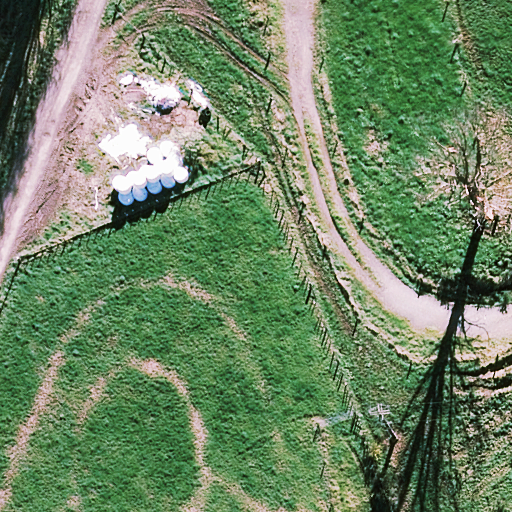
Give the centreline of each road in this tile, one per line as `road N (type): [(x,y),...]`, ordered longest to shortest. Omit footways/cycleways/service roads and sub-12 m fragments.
road 1 (track): [(306,0),(330,165),(411,323),(511,307)]
road 2 (track): [(0,189),(73,0)]
